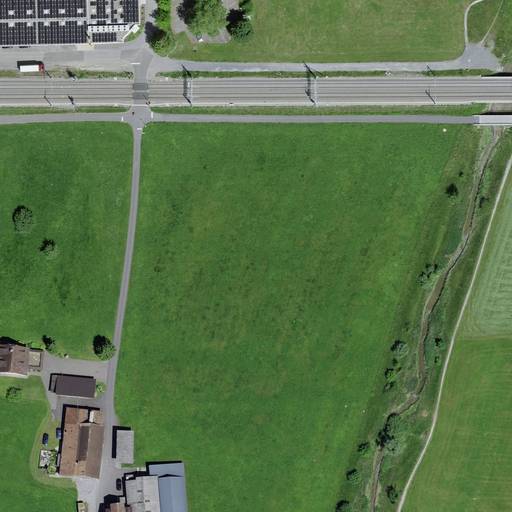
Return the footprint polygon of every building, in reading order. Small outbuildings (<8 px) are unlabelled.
[(0,0),(0,48),(123,45),(123,41),(136,26),(139,26),(138,0),(0,0)] [(0,372),(27,375),(28,371),(31,372),(31,369),(43,370),(45,351),(30,350),(31,347),(0,344),(0,372)] [(97,380),(58,376),(56,393),(55,395),(95,399),(97,380)] [(103,412),(67,408),(60,475),(98,478),(104,425),(102,425),(103,412)] [(135,431),(118,430),(117,463),(134,464),(135,431)] [(187,511),(184,463),(150,466),(151,476),(158,476),(160,511),(187,511)] [(160,511),(158,476),(151,476),(137,478),(137,474),(126,475),(128,497),(120,498),(121,503),(125,503),(125,508),(132,507),(132,511),(160,511)] [(132,511),(132,507),(125,508),(125,503),(121,503),(110,504),(110,508),(106,508),(106,511),(132,511)]
